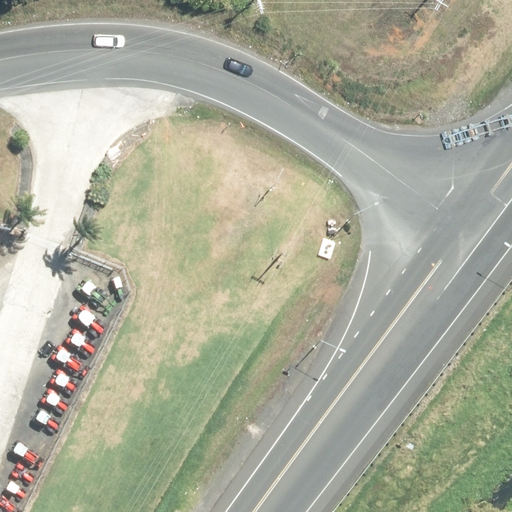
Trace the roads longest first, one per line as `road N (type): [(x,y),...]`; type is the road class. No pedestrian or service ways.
road 1 (tertiary): [(472,226),(195,69),(93,54),(0,66)]
road 2 (trunk): [(257,511),(472,226)]
